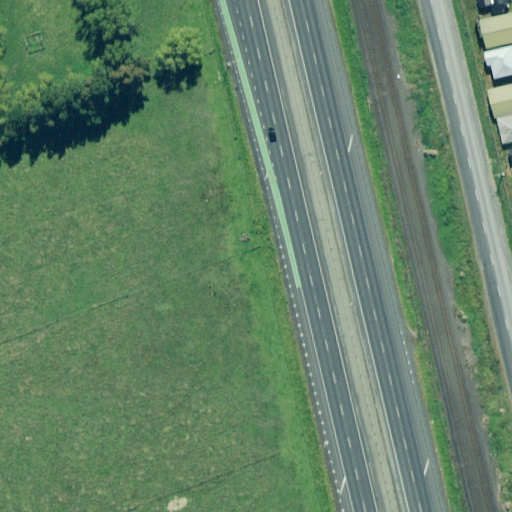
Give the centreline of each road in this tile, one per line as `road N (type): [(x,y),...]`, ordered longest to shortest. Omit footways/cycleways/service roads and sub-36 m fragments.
road 1 (motorway): [(368,511),(243,0)]
road 2 (motorway): [(304,0),(418,511)]
road 3 (unclassified): [(440,0),(511,321)]
